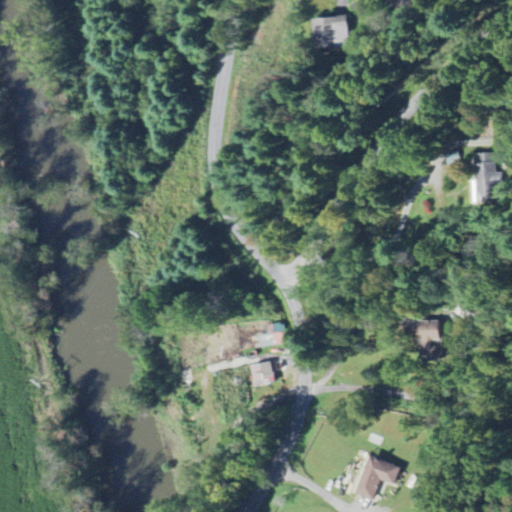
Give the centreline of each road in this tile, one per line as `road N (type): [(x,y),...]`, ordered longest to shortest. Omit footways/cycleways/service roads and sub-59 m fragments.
road 1 (tertiary): [(249,511),(299,414),(305,362),(287,287),(239,230),(216,184),(213,138),(235,0)]
road 2 (residential): [(287,287),(339,196),(425,88),(511,8)]
